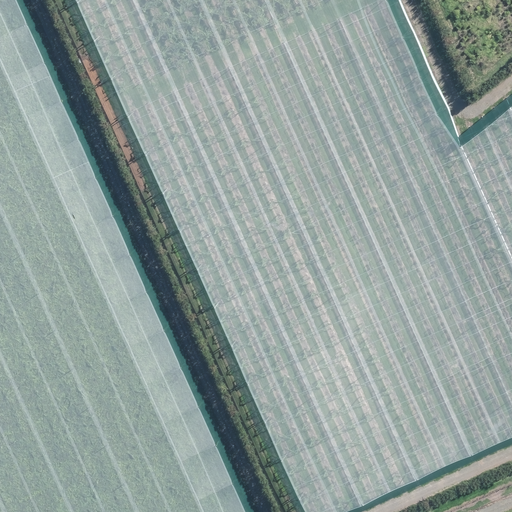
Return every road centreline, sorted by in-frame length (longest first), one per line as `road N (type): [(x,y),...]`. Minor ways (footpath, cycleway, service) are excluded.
road 1 (track): [(24,0),(253,511),(369,511),(511,447)]
road 2 (track): [(511,86),(475,115),(462,111),(411,0)]
